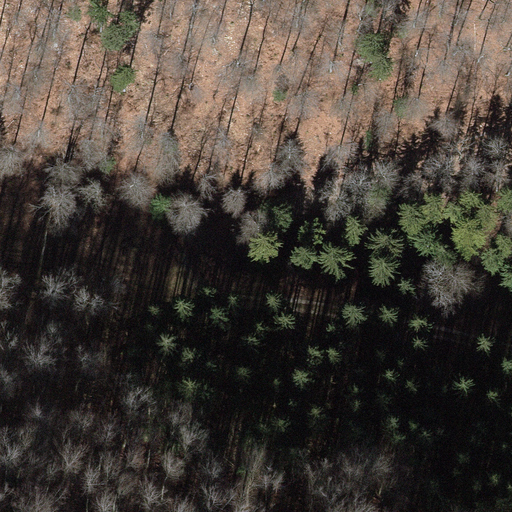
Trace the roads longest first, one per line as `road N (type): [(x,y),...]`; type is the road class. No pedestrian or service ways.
road 1 (track): [(511,132),(193,237),(175,257),(177,280)]
road 2 (track): [(177,280),(205,293),(289,300),(511,354)]
